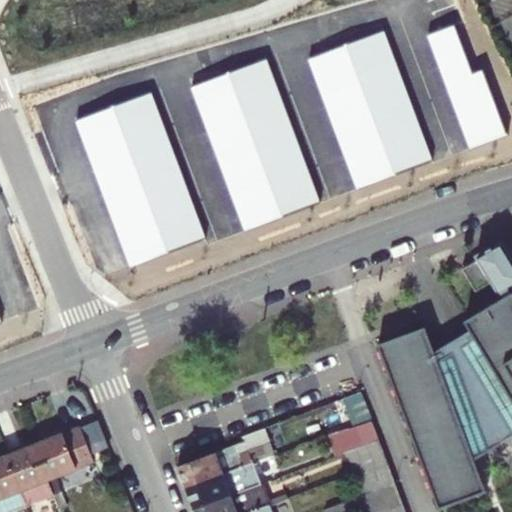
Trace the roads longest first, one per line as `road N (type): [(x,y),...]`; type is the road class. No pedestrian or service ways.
road 1 (secondary): [(91,344),(511,193)]
road 2 (residential): [(0,115),(91,344)]
road 3 (residential): [(91,344),(158,511)]
